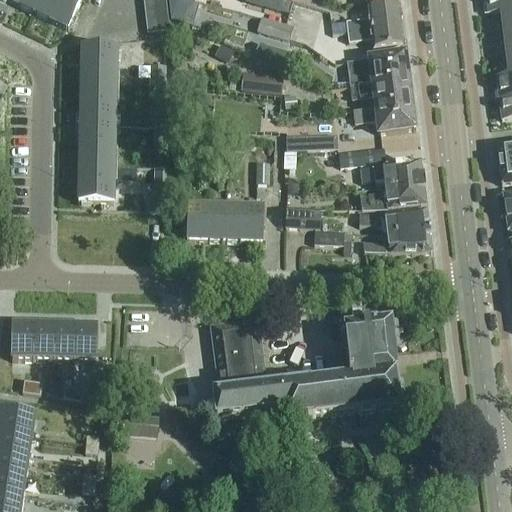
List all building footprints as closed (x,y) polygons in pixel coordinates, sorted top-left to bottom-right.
[(77,0),(0,0),(0,1),(67,34),(82,2),(77,0)] [(163,0),(143,3),(144,14),(166,12),(164,0),(163,0)] [(291,7),(279,4),(267,0),(253,0),(251,8),(276,15),(288,19),(291,7)] [(511,0),(485,0),(488,18),(500,16),(511,14),(511,0)] [(197,9),(168,1),(171,24),(191,30),(197,9)] [(346,27),(347,37),(400,31),(399,22),(400,18),(398,14),(398,10),(367,13),(368,24),(346,27)] [(144,14),(146,26),(167,23),(166,12),(144,14)] [(500,16),(502,38),(511,36),(511,14),(500,16)] [(167,23),(146,26),(147,37),(169,34),(167,23)] [(257,36),(288,45),(292,31),(261,23),(257,36)] [(400,31),(347,37),(348,48),(371,45),(372,55),(403,52),(402,47),(403,43),(402,39),(400,31)] [(511,36),(502,38),(505,59),(511,58),(511,36)] [(228,68),(234,56),(221,49),(214,61),(228,68)] [(81,53),(79,130),(114,131),(116,53),(81,53)] [(370,78),(372,89),(372,90),(407,86),(406,82),(409,80),(408,72),(405,71),(404,60),(347,67),(349,80),(370,78)] [(150,70),(149,79),(164,80),(164,70),(150,70)] [(244,78),(242,95),(280,99),(282,89),(273,88),(274,82),(244,78)] [(164,80),(149,79),(149,89),(164,89),(164,80)] [(496,81),(498,103),(511,101),(511,79),(508,80),(508,79),(496,81)] [(373,102),(375,113),(375,115),(410,111),(409,106),(412,104),(411,97),(408,96),(407,86),(372,90),(372,89),(350,92),(352,105),(373,102)] [(296,100),(284,101),(285,113),(297,112),(296,100)] [(511,101),(498,103),(501,125),(511,123),(511,101)] [(375,115),(375,113),(353,116),(355,129),(377,127),(378,139),(413,135),(413,131),(415,129),(414,121),(411,120),(410,111),(375,115)] [(155,112),(155,122),(169,122),(169,113),(155,112)] [(155,122),(155,131),(168,131),(169,122),(155,122)] [(114,131),(79,130),(78,207),(113,208),(114,131)] [(155,131),(154,141),(168,141),(168,131),(155,131)] [(168,141),(154,141),(154,150),(168,150),(168,141)] [(207,156),(216,156),(217,142),(207,142),(207,156)] [(216,156),(226,156),(226,142),(217,142),(216,156)] [(226,156),(235,156),(235,142),(226,142),(226,156)] [(235,142),(235,156),(244,157),(245,143),(235,142)] [(306,143),(306,155),(335,154),(334,142),(306,143)] [(511,148),(496,150),(501,190),(511,188),(511,148)] [(338,159),(339,167),(340,173),(383,168),(382,154),(338,159)] [(285,156),(285,173),(295,174),(295,156),(285,156)] [(383,186),(384,194),(423,189),(422,183),(420,169),(419,167),(410,169),(360,175),(361,189),(383,186)] [(256,190),(268,190),(269,170),(256,169),(256,190)] [(155,173),(154,183),(169,183),(169,173),(155,173)] [(169,183),(154,183),(154,192),(168,192),(169,183)] [(423,189),(384,194),(385,200),(360,202),(361,216),(386,216),(425,211),(423,196),(424,196),(423,189)] [(288,190),(287,197),(298,198),(298,190),(288,190)] [(147,217),(161,217),(161,196),(147,196),(147,217)] [(511,196),(503,198),(505,220),(511,218),(511,196)] [(187,246),(261,249),(262,213),(188,211),(187,246)] [(287,235),(313,235),(313,214),(288,213),(287,235)] [(385,233),(386,242),(397,240),(405,241),(428,238),(426,216),(384,221),(359,220),(358,232),(385,233)] [(313,250),(342,252),(343,239),(314,237),(313,250)] [(397,240),(386,242),(387,250),(362,249),(364,260),(414,261),(431,259),(428,238),(405,241),(397,240)] [(212,400),(215,425),(284,416),(285,428),(312,425),(312,424),(399,413),(395,380),(396,380),(390,328),(344,334),(344,335),(338,335),(339,341),(345,340),(349,380),(339,381),(340,386),(309,391),(309,389),(265,395),(256,326),(210,332),(217,389),(211,390),(212,400)] [(12,366),(33,366),(34,331),(13,330),(12,366)] [(34,331),(33,366),(53,367),(54,331),(34,331)] [(54,331),(53,367),(73,367),(74,332),(54,331)] [(96,332),(74,332),(73,367),(95,368),(96,332)] [(22,398),(31,400),(33,388),(24,386),(22,398)] [(42,389),(33,388),(31,400),(40,401),(42,389)] [(63,404),(72,406),(73,394),(65,392),(63,404)] [(82,395),(73,394),(72,406),(81,407),(82,395)] [(0,415),(0,437),(32,442),(35,421),(0,415)] [(130,421),(128,442),(157,444),(158,423),(130,421)] [(0,457),(29,462),(32,442),(0,437),(0,457)] [(86,441),(86,450),(98,451),(99,442),(86,441)] [(97,460),(98,451),(86,450),(85,459),(97,460)] [(0,478),(26,482),(29,462),(0,457),(0,478)] [(304,487),(302,463),(294,464),(296,488),(304,487)] [(0,498),(23,502),(26,482),(0,478),(0,498)] [(83,482),(82,491),(95,492),(95,483),(83,482)] [(94,501),(95,492),(82,491),(82,499),(94,501)] [(0,511),(21,511),(23,502),(0,498),(0,511)]
